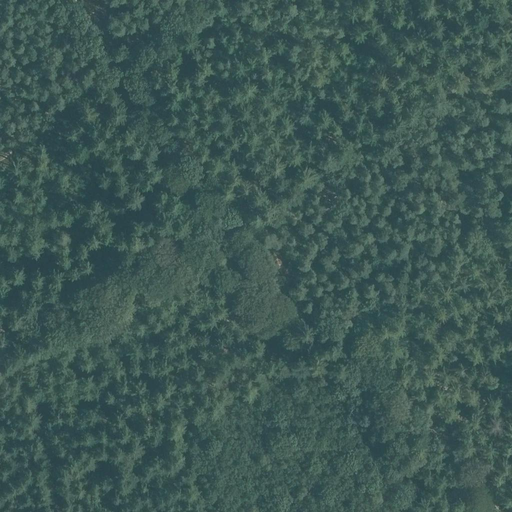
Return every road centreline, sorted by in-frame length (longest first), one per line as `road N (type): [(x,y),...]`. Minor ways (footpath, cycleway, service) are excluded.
road 1 (track): [(207,221),(511,51)]
road 2 (track): [(0,341),(207,221)]
